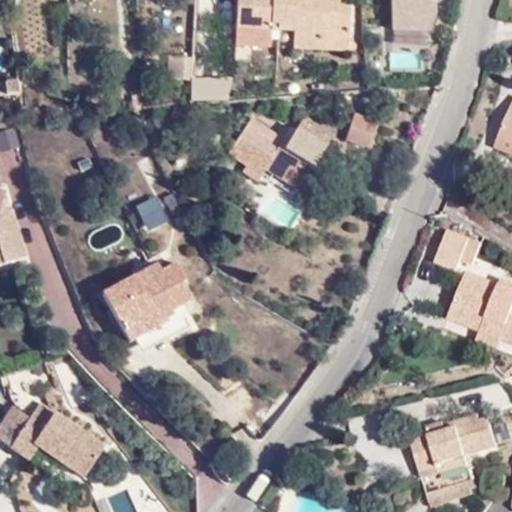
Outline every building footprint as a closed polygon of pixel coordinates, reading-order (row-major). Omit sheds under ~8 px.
[(234,0),(233,41),(268,43),(268,27),(292,27),(291,44),(346,46),(348,2),(336,1),(336,0),(234,0)] [(419,0),(391,0),(385,26),(427,36),(435,4),(419,0)] [(381,39),(383,24),(365,22),(363,37),(381,39)] [(392,66),(416,66),(416,55),(392,55),(392,66)] [(185,57),(168,56),(166,79),(184,80),(185,57)] [(188,79),(189,102),(228,100),(227,77),(188,79)] [(511,102),(491,149),(511,158),(511,102)] [(290,138),(255,110),(228,145),(244,158),(240,163),(255,174),(271,153),(296,173),(315,149),(295,132),(290,138)] [(381,124),(358,114),(347,142),(370,151),(381,124)] [(0,149),(18,144),(12,126),(0,130),(0,149)] [(0,166),(0,263),(28,255),(11,194),(2,196),(0,189),(0,184),(4,184),(0,166)] [(154,197),(132,207),(144,232),(166,222),(154,197)] [(478,239),(445,225),(432,259),(451,266),(456,257),(470,262),(478,239)] [(175,249),(100,283),(121,333),(160,317),(156,307),(188,294),(180,275),(185,273),(175,249)] [(506,317),(500,331),(511,337),(511,269),(501,265),(497,274),(469,265),(452,304),(480,314),(482,308),(506,317)] [(498,336),(500,331),(506,317),(482,308),(480,314),(476,328),(498,336)] [(105,437),(42,399),(33,414),(9,404),(0,420),(0,441),(31,460),(40,448),(84,475),(105,437)] [(439,420),(418,426),(420,435),(403,439),(423,509),(478,495),(469,460),(491,454),(488,444),(498,440),(491,415),(442,428),(439,420)] [(102,511),(133,511),(121,489),(97,501),(102,511)]
